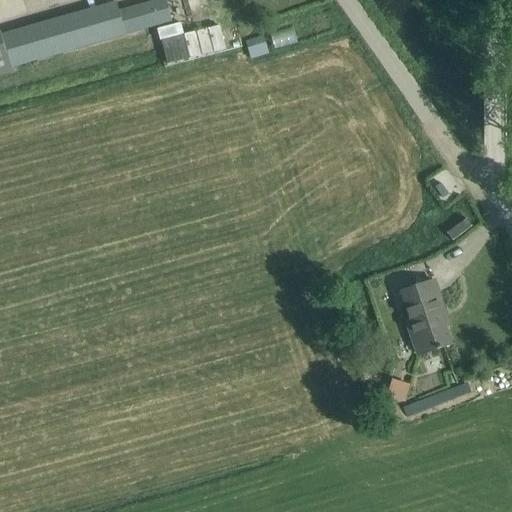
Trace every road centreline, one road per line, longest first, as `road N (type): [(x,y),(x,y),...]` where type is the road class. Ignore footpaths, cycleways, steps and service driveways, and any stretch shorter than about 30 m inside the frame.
road 1 (residential): [(348,0),(486,193),(509,211)]
road 2 (unclassified): [(509,211),(496,169),(492,0)]
